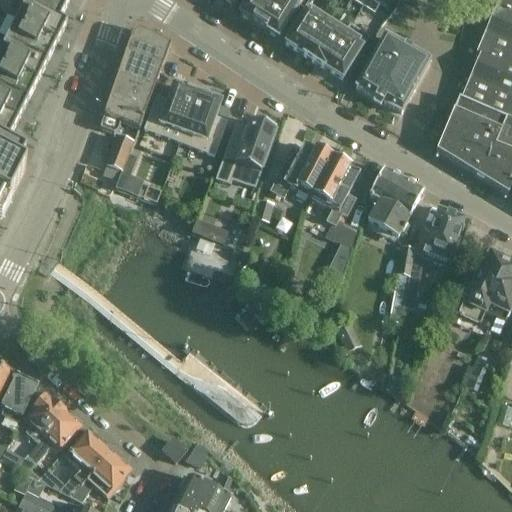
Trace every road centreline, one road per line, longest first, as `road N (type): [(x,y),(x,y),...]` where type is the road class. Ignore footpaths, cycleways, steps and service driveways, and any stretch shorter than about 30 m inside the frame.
road 1 (residential): [(511,227),(147,0)]
road 2 (residential): [(0,289),(52,190),(127,0)]
road 3 (residential): [(139,511),(155,481),(150,452),(0,310)]
road 4 (unknown): [(410,167),(458,34),(444,0)]
